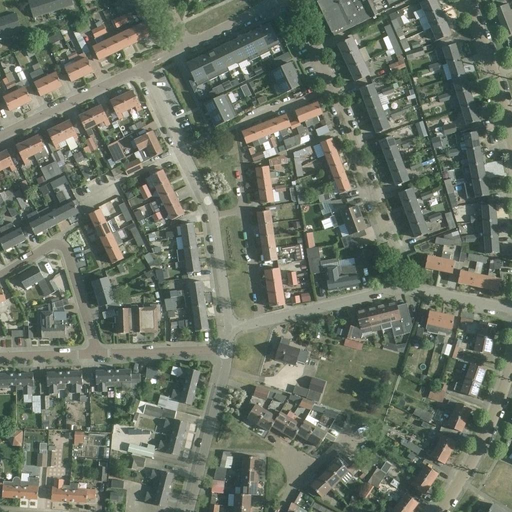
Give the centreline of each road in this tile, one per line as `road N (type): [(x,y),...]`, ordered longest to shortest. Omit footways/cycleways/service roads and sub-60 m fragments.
road 1 (residential): [(404,287),(331,86)]
road 2 (residential): [(97,354),(64,247),(52,245),(0,276)]
road 3 (tertiary): [(438,511),(478,448),(511,356)]
road 4 (residential): [(213,216),(144,66)]
road 5 (residential): [(189,511),(228,351)]
road 6 (residential): [(0,135),(144,66)]
road 7 (tertiary): [(511,142),(465,0)]
road 8 (residential): [(404,287),(261,322)]
road 9 (residential): [(97,354),(228,351)]
